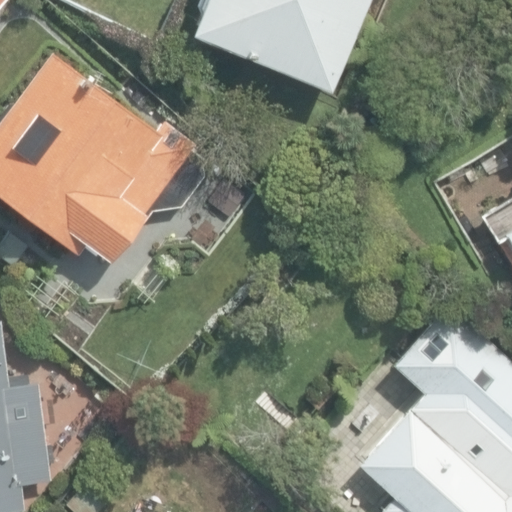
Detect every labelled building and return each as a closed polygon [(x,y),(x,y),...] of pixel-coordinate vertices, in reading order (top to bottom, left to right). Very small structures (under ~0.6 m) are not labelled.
[(196,0),(185,27),(324,84),(359,0),(196,0)] [(84,245),(105,258),(136,210),(145,215),(149,209),(178,206),(198,175),(206,163),(183,148),(188,140),(153,117),(148,124),(40,54),(0,116),(0,192),(83,246),(84,245)] [(511,156),(507,159),(511,168),(511,213),(495,223),(511,251),(511,255),(504,260),(511,273),(511,156)] [(511,511),(511,357),(446,297),(388,360),(419,389),(353,461),(391,495),(379,508),(383,511),(511,511)] [(0,506),(21,504),(18,480),(47,476),(35,376),(4,379),(0,345),(0,506)] [(238,430),(258,405),(227,380),(207,405),(238,430)] [(63,500),(76,511),(93,511),(104,500),(80,480),(63,500)]
